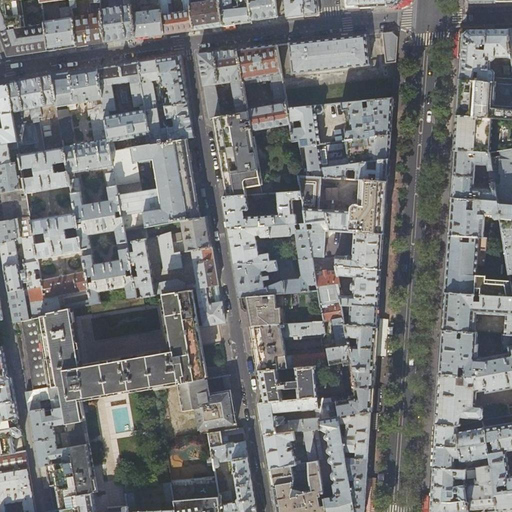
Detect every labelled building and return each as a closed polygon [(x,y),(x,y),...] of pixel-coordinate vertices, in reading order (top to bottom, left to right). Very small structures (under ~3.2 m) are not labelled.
[(42,3),(41,0),(0,0),(0,32),(4,44),(9,57),(32,53),(48,51),(45,23),(42,3)] [(70,0),(72,7),(72,9),(77,8),(75,0),(88,0),(91,15),(77,17),(76,12),(72,13),(77,47),(91,45),(106,43),(102,10),(100,0),(70,0)] [(109,0),(109,1),(110,9),(102,10),(106,43),(121,40),(136,38),(130,0),(109,0)] [(165,34),(160,0),(130,0),(136,38),(150,36),(165,34)] [(194,30),(190,0),(160,0),(165,34),(179,32),(194,30)] [(199,3),(198,0),(190,0),(194,30),(208,28),(223,26),(220,0),(207,0),(208,2),(199,3)] [(251,22),(248,0),(237,0),(237,3),(233,4),(232,0),(220,0),(223,26),(235,24),(251,22)] [(248,0),(251,21),(264,19),(277,17),(275,0),(248,0)] [(285,0),(287,15),(287,17),(298,16),(317,14),(316,0),(285,0)] [(345,0),(347,8),(365,7),(388,6),(387,0),(345,0)] [(72,9),(72,7),(60,9),(62,20),(45,23),(48,51),(62,49),(77,47),(72,13),(72,9)] [(468,30),(463,35),(463,36),(461,58),(460,80),(494,82),(495,73),(492,69),(490,69),(491,61),(493,61),(496,59),(496,57),(511,57),(509,29),(490,30),(468,30)] [(383,33),(387,63),(396,62),(398,37),(393,32),(383,33)] [(366,35),(289,44),(294,74),(369,65),(366,35)] [(291,124),(288,109),(277,45),(258,47),(219,52),(199,54),(203,75),(208,105),(210,118),(215,117),(224,116),(223,107),(220,107),(216,88),(215,85),(233,82),(238,113),(249,111),(252,131),(291,124)] [(158,59),(163,86),(168,86),(170,93),(164,95),(166,107),(189,103),(185,83),(181,56),(169,58),(158,59)] [(158,59),(148,61),(139,62),(142,80),(146,105),(147,109),(153,144),(188,138),(194,137),(192,120),(189,103),(166,107),(164,95),(163,92),(163,88),(163,86),(158,59)] [(116,66),(97,68),(101,86),(113,84),(131,82),(142,80),(139,62),(116,66)] [(71,187),(76,212),(78,228),(79,231),(83,252),(86,272),(87,279),(93,278),(94,280),(88,281),(89,290),(91,300),(92,304),(101,302),(99,292),(126,287),(128,297),(137,296),(134,278),(133,273),(128,275),(127,272),(133,271),(131,263),(128,242),(126,231),(123,215),(117,216),(117,213),(122,212),(112,151),(105,112),(101,86),(97,68),(71,72),(52,75),(71,187)] [(44,149),(45,150),(20,154),(21,161),(21,162),(23,169),(35,167),(36,177),(24,179),(25,185),(26,188),(27,194),(71,187),(52,75),(26,81),(8,85),(18,141),(19,148),(19,151),(30,149),(29,144),(34,143),(35,149),(39,148),(35,123),(40,122),(44,149)] [(146,105),(142,80),(131,82),(135,107),(136,108),(141,106),(146,105)] [(511,83),(494,82),(460,80),(459,97),(457,116),(511,119),(511,83)] [(117,110),(113,84),(101,86),(105,112),(110,112),(116,111),(117,111),(117,110)] [(0,143),(18,141),(8,85),(0,86),(0,143)] [(392,120),(394,98),(387,99),(368,101),(369,108),(365,108),(364,101),(342,103),(343,110),(349,109),(352,128),(346,129),(347,141),(391,135),(392,120)] [(323,107),(321,105),(288,109),(291,124),(294,141),(300,140),(301,147),(321,144),(316,113),(318,114),(322,113),(323,111),(323,107)] [(117,114),(116,111),(110,112),(105,112),(112,151),(131,148),(130,143),(125,144),(124,139),(137,137),(139,147),(153,144),(147,109),(117,114)] [(249,111),(238,113),(224,116),(215,117),(218,135),(224,170),(225,173),(258,167),(252,131),(249,111)] [(511,119),(457,116),(456,134),(455,151),(490,153),(511,149),(511,119)] [(390,148),(391,135),(347,141),(349,158),(346,159),(344,161),(345,165),(389,159),(390,148)] [(188,138),(153,144),(139,147),(131,148),(112,151),(122,212),(123,215),(126,231),(201,218),(201,217),(198,196),(194,176),(191,153),(188,138)] [(19,148),(18,141),(0,143),(0,165),(12,163),(10,150),(19,148)] [(326,143),(321,144),(301,147),(306,176),(321,177),(321,168),(329,167),(326,143)] [(498,201),(501,220),(510,274),(511,274),(511,149),(490,153),(493,170),(495,182),(498,201)] [(493,170),(490,153),(455,151),(454,163),(453,175),(475,177),(476,164),(488,165),(489,171),(493,170)] [(389,170),(389,159),(345,165),(329,167),(321,168),(321,177),(323,177),(347,179),(347,170),(350,168),(351,169),(352,169),(355,168),(357,171),(357,179),(362,180),(388,182),(389,170)] [(0,192),(1,192),(26,188),(25,185),(20,186),(19,181),(20,181),(20,178),(21,178),(20,175),(18,176),(16,163),(15,162),(12,163),(0,165),(0,192)] [(263,194),(258,167),(225,173),(228,196),(229,197),(247,195),(253,195),(263,194)] [(323,177),(321,177),(306,176),(299,175),(302,191),(303,199),(305,212),(307,223),(328,220),(331,230),(355,232),(384,234),(386,207),(388,182),(362,180),(361,195),(359,195),(358,198),(361,198),(361,204),(358,203),(356,204),(355,205),(353,207),(353,208),(352,212),(321,209),(323,177)] [(475,187),(475,177),(453,175),(453,187),(452,198),(471,199),(475,199),(498,201),(495,182),(491,183),(492,188),(475,187)] [(27,194),(26,188),(1,192),(6,221),(31,216),(27,194)] [(247,195),(229,197),(223,197),(225,206),(229,229),(298,224),(297,214),(295,213),(294,213),(293,201),(294,200),(303,199),(302,191),(278,193),(279,214),(254,216),(254,215),(246,216),(245,211),(248,210),(249,209),(247,195)] [(470,210),(471,199),(452,198),(450,219),(449,235),(480,238),(484,238),(485,216),(494,216),(494,217),(497,220),(501,220),(498,201),(475,199),(474,211),(470,210)] [(76,212),(31,220),(34,235),(46,233),(48,242),(36,244),(38,259),(83,252),(79,231),(76,232),(77,238),(68,239),(68,237),(70,236),(69,229),(78,228),(76,212)] [(0,239),(1,243),(34,236),(34,235),(31,220),(31,216),(6,221),(0,222),(0,239)] [(207,217),(201,218),(126,231),(128,242),(152,238),(171,232),(175,254),(213,247),(210,231),(207,217)] [(331,231),(331,230),(328,220),(307,223),(313,257),(324,257),(326,231),(331,231)] [(307,223),(302,224),(298,224),(229,229),(232,244),(235,264),(288,261),(287,256),(270,258),(269,250),(264,250),(264,254),(261,254),(259,256),(256,236),(260,235),(262,237),(291,235),(293,233),(297,233),(300,260),(313,258),(313,257),(307,223)] [(163,294),(193,288),(219,284),(216,265),(213,247),(175,254),(171,232),(152,238),(128,242),(131,263),(135,262),(135,266),(138,266),(140,277),(134,278),(137,296),(138,298),(144,297),(163,294)] [(383,252),(384,234),(355,232),(354,257),(337,256),(336,266),(337,267),(382,270),(383,252)] [(477,280),(480,238),(449,235),(447,264),(445,293),(511,297),(511,284),(511,283),(511,282),(477,280)] [(36,244),(34,236),(1,243),(5,267),(20,265),(24,264),(39,261),(38,259),(36,244)] [(241,297),(291,293),(292,292),(310,291),(309,285),(318,285),(316,273),(313,258),(300,260),(300,261),(302,276),(301,277),(300,278),(284,280),(268,286),(265,288),(264,278),(267,278),(266,270),(267,270),(270,272),(273,271),(274,275),(283,273),(283,270),(278,271),(277,266),(288,265),(288,261),(235,264),(237,279),(241,297)] [(20,269),(23,269),(23,266),(20,267),(20,265),(5,267),(9,292),(43,286),(42,281),(42,279),(37,280),(35,269),(40,269),(39,261),(24,264),(25,270),(21,271),(20,269)] [(380,291),(382,270),(337,267),(337,271),(338,276),(356,277),(355,283),(353,283),(353,284),(352,289),(353,290),(354,290),(354,296),(341,295),(342,305),(379,307),(380,291)] [(337,271),(316,273),(318,285),(318,286),(340,283),(338,276),(337,271)] [(43,286),(48,313),(62,310),(59,296),(89,290),(88,281),(87,279),(86,272),(42,281),(43,286)] [(340,283),(318,286),(319,291),(319,294),(321,306),(324,321),(331,320),(335,347),(349,344),(346,325),(342,305),(341,295),(339,287),(341,287),(340,283)] [(219,284),(193,288),(200,322),(200,326),(225,322),(221,296),(219,284)] [(43,286),(9,292),(14,322),(22,320),(48,315),(48,313),(43,286)] [(193,288),(163,294),(173,351),(83,367),(72,308),(64,310),(62,310),(48,313),(48,315),(22,320),(34,391),(60,386),(63,406),(66,424),(68,433),(73,462),(78,495),(93,493),(96,493),(80,400),(153,387),(154,389),(180,384),(207,379),(198,326),(200,326),(200,322),(193,288)] [(285,311),(288,308),(293,308),(292,292),(291,293),(292,307),(281,308),(282,324),(285,324),(285,311)] [(291,293),(241,297),(242,307),(248,306),(251,326),(282,324),(281,308),(292,307),(291,293)] [(477,313),(506,315),(505,334),(511,334),(511,297),(445,293),(444,312),(443,330),(475,333),(477,313)] [(137,296),(128,297),(101,302),(92,304),(91,304),(93,314),(146,306),(144,297),(138,298),(137,296)] [(92,304),(91,300),(63,306),(64,310),(72,308),(91,304),(92,304)] [(379,316),(379,307),(342,305),(346,325),(378,327),(379,319),(379,316)] [(382,355),(385,319),(379,319),(378,327),(376,355),(382,355)] [(286,352),(284,340),(322,337),(324,333),(326,333),(324,321),(285,324),(282,324),(251,326),(254,346),(259,371),(278,369),(284,369),(286,369),(295,368),(315,366),(323,366),(331,365),(331,364),(329,353),(324,353),(323,350),(286,352)] [(340,417),(372,412),(376,359),(376,355),(378,327),(346,325),(349,344),(335,347),(330,348),(328,348),(328,350),(329,353),(331,364),(342,362),(343,366),(342,367),(347,400),(337,402),(340,417)] [(511,334),(505,334),(503,334),(503,354),(485,357),(476,357),(478,333),(475,333),(443,330),(442,347),(440,374),(459,375),(460,367),(465,367),(465,376),(475,376),(511,369),(511,334)] [(0,347),(0,375),(8,374),(3,346),(0,347)] [(315,366),(295,368),(296,381),(290,381),(290,377),(284,378),(285,382),(280,382),(278,369),(259,371),(261,384),(264,403),(283,401),(281,389),(297,387),(298,400),(318,398),(315,366)] [(511,369),(475,376),(465,376),(459,375),(440,374),(438,399),(436,424),(456,426),(481,420),(481,418),(483,417),(484,408),(482,406),(476,406),(476,391),(486,389),(487,392),(511,387),(511,405),(509,407),(510,415),(511,414),(511,369)] [(8,374),(0,375),(0,403),(16,401),(12,378),(8,375),(8,374)] [(233,401),(231,390),(226,391),(210,393),(207,379),(180,384),(184,410),(197,408),(201,434),(209,433),(238,428),(233,401)] [(60,386),(34,391),(26,392),(29,411),(31,411),(44,409),(43,404),(41,404),(41,401),(52,399),(53,407),(63,406),(60,386)] [(337,482),(334,485),(323,486),(327,511),(355,511),(346,458),(345,451),(343,436),(341,424),(340,417),(337,402),(336,397),(318,398),(321,429),(329,433),(329,434),(326,437),(327,439),(330,441),(331,447),(328,450),(329,453),(333,455),(333,457),(330,459),(331,462),(334,465),(336,472),(333,475),(333,479),(337,480),(337,482)] [(264,434),(313,430),(321,429),(318,398),(298,400),(283,401),(264,403),(259,403),(261,416),(264,433),(264,434)] [(0,421),(15,419),(19,418),(16,401),(0,403),(0,421)] [(66,424),(63,406),(53,407),(55,415),(47,417),(46,409),(44,409),(31,411),(41,467),(47,466),(53,465),(53,460),(58,459),(59,464),(73,462),(68,433),(61,434),(64,449),(58,450),(57,445),(60,444),(59,438),(58,434),(55,435),(54,426),(66,424)] [(371,431),(372,412),(340,417),(341,424),(348,423),(347,434),(348,434),(347,435),(347,437),(343,436),(345,451),(357,452),(357,459),(357,458),(369,458),(370,436),(371,431)] [(23,431),(22,431),(21,430),(20,429),(16,426),(16,424),(16,423),(15,419),(0,421),(0,455),(16,452),(14,438),(16,436),(17,437),(19,437),(21,437),(23,435),(23,434),(23,431)] [(487,442),(489,457),(490,464),(497,506),(497,511),(511,509),(511,474),(511,475),(507,451),(511,449),(511,421),(484,427),(484,428),(487,442)] [(458,427),(456,426),(436,424),(436,435),(435,446),(458,447),(487,442),(484,428),(458,432),(458,431),(459,429),(458,427)] [(246,441),(243,427),(238,428),(209,433),(211,447),(246,441)] [(313,430),(264,434),(267,450),(270,469),(293,465),(297,465),(301,464),(300,460),(296,461),(295,456),(294,456),(293,449),(289,450),(289,447),(292,447),(291,441),(295,440),(295,438),(305,437),(310,462),(319,461),(313,430)] [(257,511),(251,475),(246,445),(246,441),(211,447),(215,468),(218,468),(219,466),(219,462),(233,460),(239,498),(237,499),(237,500),(237,501),(233,502),(231,491),(219,493),(222,511),(257,511)] [(489,457),(487,442),(458,447),(435,446),(434,457),(433,468),(454,469),(455,461),(458,461),(459,458),(461,458),(461,462),(489,457)] [(37,511),(26,451),(16,452),(0,455),(0,511),(37,511)] [(357,459),(346,458),(355,511),(365,511),(367,481),(368,477),(369,458),(357,458),(357,459)] [(319,461),(310,462),(309,463),(310,479),(311,490),(301,492),(300,490),(293,488),(295,479),(293,465),(270,469),(273,486),(277,511),(327,511),(323,486),(319,461)] [(78,495),(73,462),(59,464),(53,465),(47,466),(55,511),(60,510),(80,506),(78,495)] [(475,484),(465,485),(468,508),(482,507),(497,506),(490,464),(476,467),(478,480),(475,484)] [(454,469),(433,468),(432,488),(431,496),(430,510),(431,511),(468,511),(468,508),(465,485),(455,486),(456,477),(462,478),(462,481),(465,481),(466,470),(454,469)] [(172,482),(176,511),(222,511),(219,493),(216,476),(172,481),(172,482)] [(369,511),(371,511),(373,478),(368,477),(367,481),(365,511),(369,511)] [(126,493),(128,504),(129,511),(176,511),(172,482),(164,483),(169,510),(137,511),(133,485),(125,486),(126,492),(126,493)] [(93,493),(78,495),(80,506),(81,511),(129,511),(128,504),(108,507),(108,511),(96,511),(93,493)]
